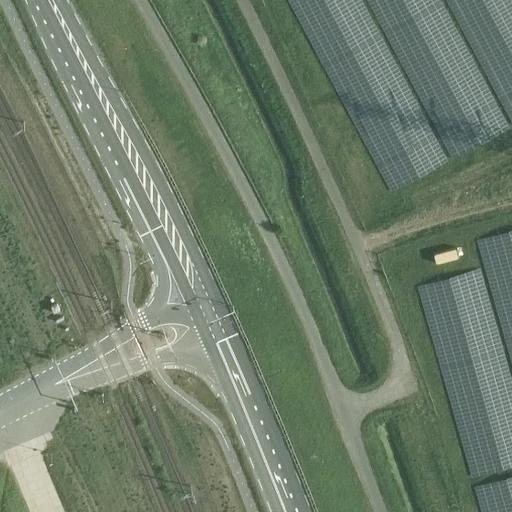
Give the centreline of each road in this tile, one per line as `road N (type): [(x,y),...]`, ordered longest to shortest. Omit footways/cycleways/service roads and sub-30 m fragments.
road 1 (unclassified): [(378,511),(265,233),(137,0)]
road 2 (secondary): [(47,0),(205,319)]
road 3 (unclassified): [(5,409),(205,319)]
road 4 (secondary): [(205,319),(285,511)]
